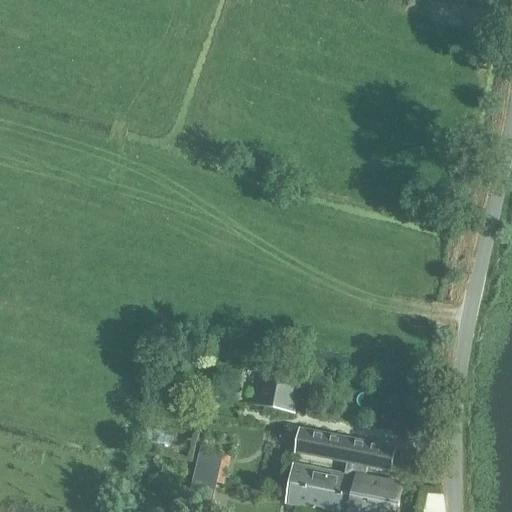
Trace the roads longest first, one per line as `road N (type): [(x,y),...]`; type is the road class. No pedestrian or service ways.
road 1 (track): [(162,0),(88,218),(471,319)]
road 2 (unclassified): [(457,511),(463,360),(511,120)]
